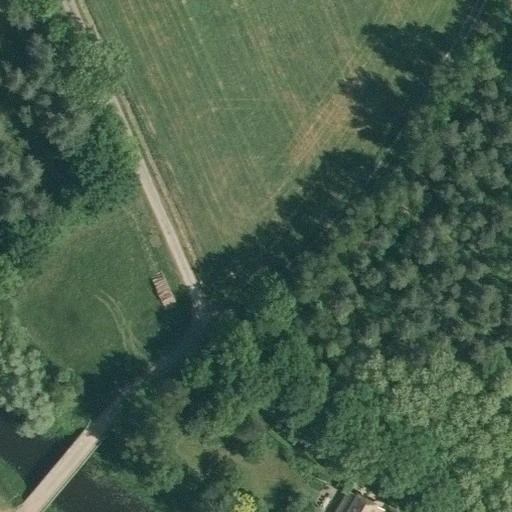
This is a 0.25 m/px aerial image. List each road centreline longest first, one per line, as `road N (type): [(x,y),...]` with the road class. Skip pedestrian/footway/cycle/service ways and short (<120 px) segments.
road 1 (track): [(210,334),(359,184),(480,0)]
road 2 (track): [(210,334),(61,0)]
road 3 (track): [(426,511),(259,399),(210,334)]
road 4 (track): [(27,511),(95,429),(210,334)]
